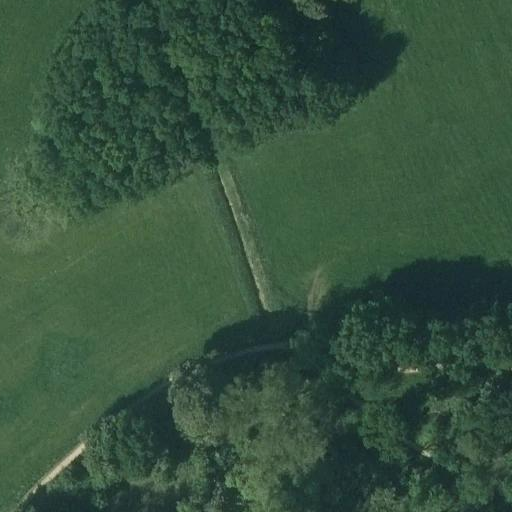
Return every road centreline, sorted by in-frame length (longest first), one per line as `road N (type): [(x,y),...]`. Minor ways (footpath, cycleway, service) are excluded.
road 1 (track): [(17,511),(146,403),(218,364),(264,350),(333,378),(440,467),(476,484),(511,487)]
road 2 (track): [(511,348),(409,372),(306,362)]
